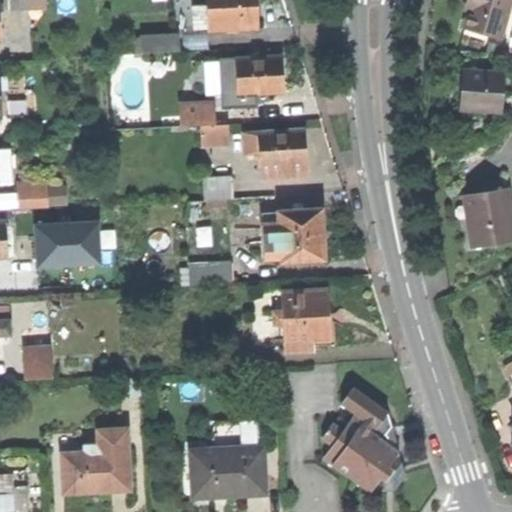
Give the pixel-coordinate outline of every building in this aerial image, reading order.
[(11,0),(11,10),(28,9),(27,0),(11,0)] [(210,21),(210,30),(262,27),(261,6),(261,0),(208,0),(209,5),(210,21)] [(471,0),(463,28),(500,38),(506,18),(510,0),(471,0)] [(196,22),(210,21),(209,5),(196,6),(196,22)] [(152,36),(153,52),(179,51),(179,35),(152,36)] [(142,53),(153,52),(152,36),(141,36),(142,53)] [(238,58),(239,95),(286,93),(285,75),(284,56),(238,58)] [(459,109),(501,112),(502,91),(503,71),(461,69),(459,109)] [(193,126),(205,126),(218,125),(217,104),(192,106),(193,121),(193,126)] [(183,122),(193,121),(192,106),(183,106),(183,122)] [(205,126),(206,148),(233,146),(232,124),(218,125),(205,126)] [(263,157),(264,169),(304,167),(308,167),(308,149),(307,131),(262,133),(263,157)] [(249,158),(263,157),(262,133),(248,133),(249,158)] [(304,177),(304,167),(264,169),(264,183),(299,182),(299,177),(304,177)] [(205,180),(207,200),(235,198),(234,178),(205,180)] [(20,208),(20,210),(48,209),(47,186),(19,187),(19,193),(20,208)] [(464,195),(474,247),(511,240),(511,224),(506,188),(487,191),(464,195)] [(19,193),(0,194),(0,209),(20,208),(19,193)] [(282,258),(282,262),(326,259),(324,235),(323,209),(279,211),(280,224),(282,258)] [(103,218),(31,221),(33,270),(51,270),(83,268),(105,267),(103,218)] [(266,259),(282,258),(280,224),(264,225),(266,259)] [(191,265),(192,287),(234,285),(233,263),(191,265)] [(285,325),(286,343),(314,342),(329,341),(328,314),(327,290),(283,292),(284,311),(285,325)] [(336,314),(328,314),(329,341),(314,342),(314,348),(338,346),(337,326),(336,314)] [(11,319),(0,319),(0,335),(11,335),(11,319)] [(314,348),(314,342),(286,343),(286,352),(315,351),(314,348)] [(23,350),(24,364),(52,363),(51,348),(23,350)] [(53,378),(52,363),(24,364),(24,379),(53,378)] [(356,414),(353,418),(387,440),(391,433),(386,430),(393,420),(386,409),(351,386),(340,403),(356,414)] [(325,459),(373,490),(382,477),(389,482),(394,475),(398,469),(390,464),(400,448),(387,440),(353,418),(347,426),(352,429),(349,433),(333,422),(322,438),(333,445),(325,459)] [(210,422),(211,451),(260,449),(258,420),(210,422)] [(98,426),(99,442),(103,441),(103,447),(128,445),(127,424),(98,426)] [(97,486),(131,484),(128,445),(103,447),(103,441),(99,442),(85,442),(86,447),(62,449),(65,487),(97,486)] [(228,495),(266,494),(264,449),(260,449),(211,451),(192,452),(194,497),(228,495)] [(0,475),(0,496),(13,496),(12,475),(0,475)] [(13,496),(0,496),(0,511),(9,511),(14,511),(13,496)]
